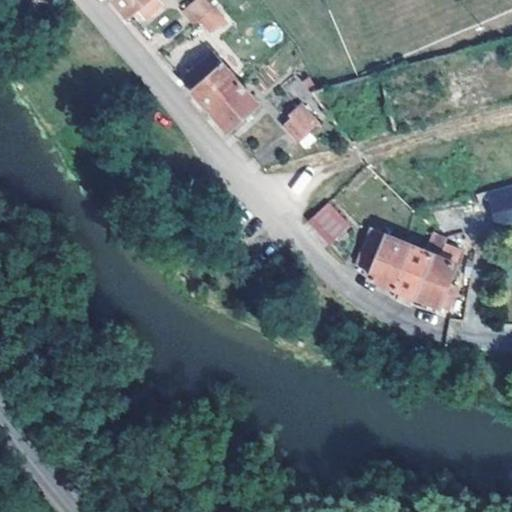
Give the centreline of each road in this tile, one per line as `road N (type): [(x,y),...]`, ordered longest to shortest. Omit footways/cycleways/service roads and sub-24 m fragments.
road 1 (residential): [(511,346),(402,324),(325,267),(92,0)]
road 2 (tertiary): [(100,511),(0,392)]
